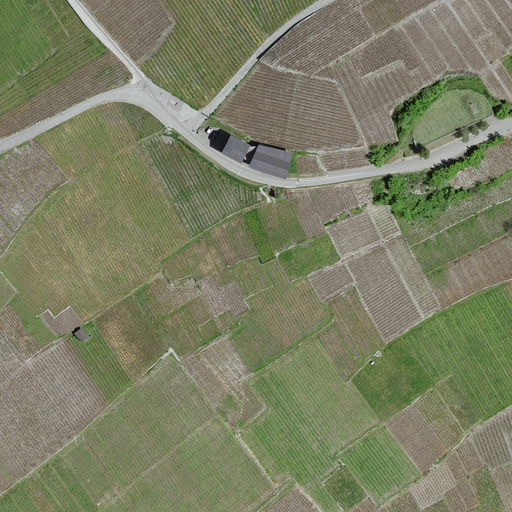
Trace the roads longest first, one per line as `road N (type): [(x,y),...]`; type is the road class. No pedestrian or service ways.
road 1 (unclassified): [(511,131),(401,168),(295,185),(223,160),(185,132)]
road 2 (unclassified): [(328,0),(272,40),(185,132)]
road 3 (unclassified): [(140,98),(99,101),(0,146)]
road 4 (unclassified): [(140,98),(141,80),(73,0)]
